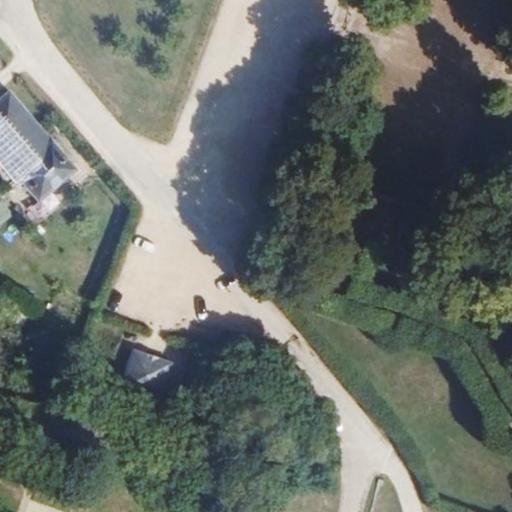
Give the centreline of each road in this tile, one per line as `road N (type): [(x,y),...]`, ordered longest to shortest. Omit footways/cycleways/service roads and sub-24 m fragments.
road 1 (unclassified): [(248,293),(27,28),(23,0)]
road 2 (track): [(349,511),(360,448),(347,411),(248,293)]
